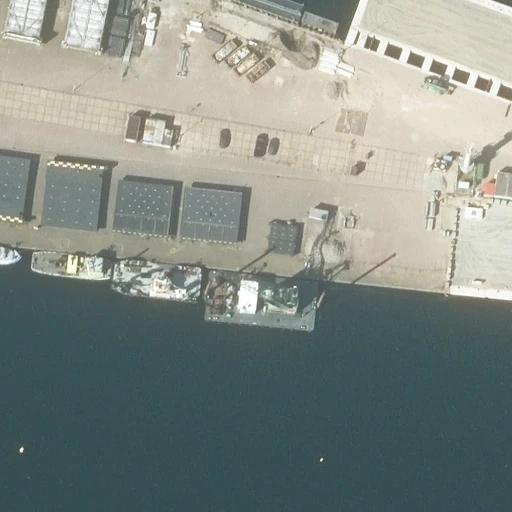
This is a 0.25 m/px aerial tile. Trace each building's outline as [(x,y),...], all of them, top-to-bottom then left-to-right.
[(11,0),(3,35),(38,43),(47,0),(11,0)] [(74,0),(64,45),(98,53),(110,0),(74,0)] [(369,95),(359,120),(382,129),(392,104),(369,95)] [(0,156),(0,214),(22,217),(30,161),(0,156)] [(166,238),(174,188),(118,180),(111,229),(166,238)] [(186,189),(182,239),(233,243),(237,193),(186,189)] [(408,232),(404,269),(432,271),(435,234),(408,232)]
